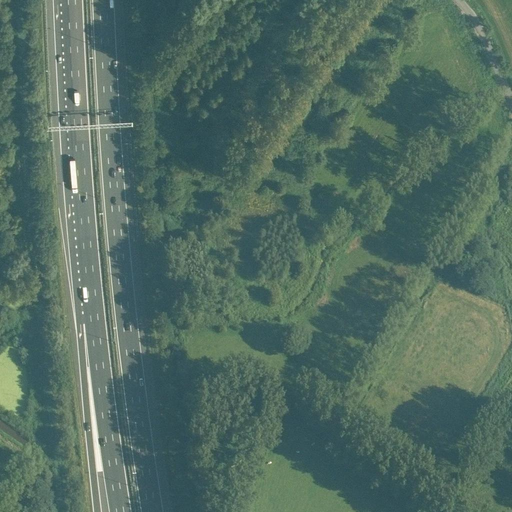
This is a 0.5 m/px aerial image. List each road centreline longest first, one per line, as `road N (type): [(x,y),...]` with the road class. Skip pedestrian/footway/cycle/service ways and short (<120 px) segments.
road 1 (motorway): [(151,511),(117,228),(103,0)]
road 2 (motorway): [(70,0),(94,324)]
road 3 (motorway): [(94,324),(120,511)]
road 4 (motorway): [(94,324),(85,400),(98,511)]
